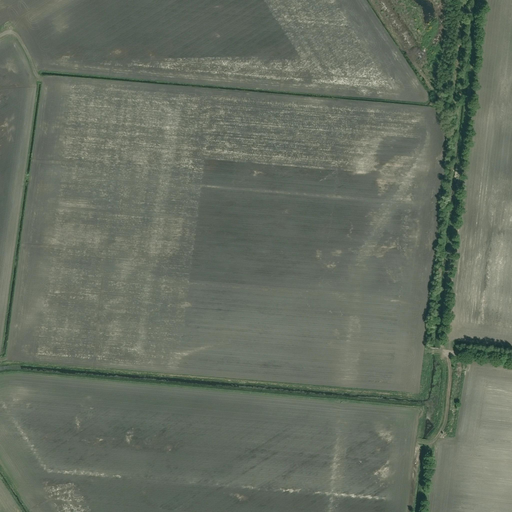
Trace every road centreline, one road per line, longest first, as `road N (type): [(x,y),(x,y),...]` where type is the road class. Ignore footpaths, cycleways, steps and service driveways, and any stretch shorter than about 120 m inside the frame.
road 1 (track): [(480,0),(437,342),(445,352)]
road 2 (track): [(445,352),(443,414),(427,439),(418,511)]
